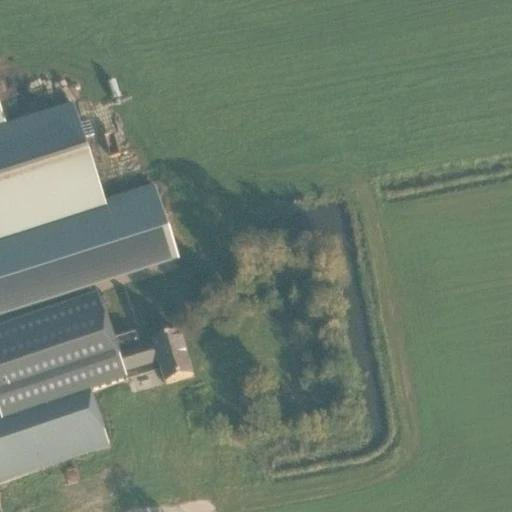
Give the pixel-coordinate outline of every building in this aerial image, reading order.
[(73,106),(7,127),(0,129),(0,243),(106,210),(73,106)] [(156,194),(137,200),(106,210),(0,243),(0,322),(179,266),(156,194)] [(113,342),(99,299),(0,332),(0,416),(3,426),(92,395),(113,388),(107,370),(120,365),(113,342)] [(113,388),(161,372),(165,384),(192,376),(180,336),(153,344),(140,348),(135,335),(113,342),(120,365),(107,370),(113,388)] [(3,426),(0,426),(0,483),(109,445),(92,395),(3,426)]
